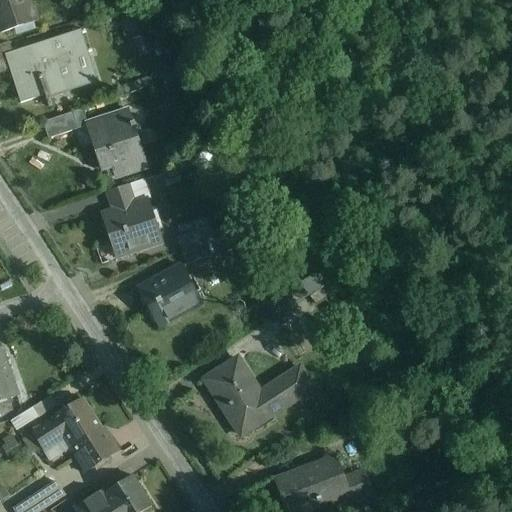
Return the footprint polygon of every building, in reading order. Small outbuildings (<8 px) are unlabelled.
[(0,34),(39,20),(31,0),(0,0),(0,13),(1,16),(0,16),(0,34)] [(93,51),(86,31),(14,54),(10,42),(0,45),(0,71),(11,68),(21,103),(50,94),(49,90),(82,79),(74,57),(93,51)] [(118,176),(148,166),(129,111),(89,125),(104,169),(114,165),(118,176)] [(50,138),(76,129),(71,113),(44,122),(50,138)] [(108,192),(114,211),(135,203),(128,185),(108,192)] [(131,252),(163,242),(148,199),(135,203),(114,211),(104,214),(116,250),(129,246),(131,252)] [(215,240),(211,227),(179,238),(183,251),(209,242),(215,240)] [(209,242),(183,251),(187,263),(213,255),(209,242)] [(139,290),(158,326),(203,302),(184,266),(139,290)] [(0,402),(18,396),(3,353),(0,353),(0,402)] [(253,428),(314,389),(300,368),(260,394),(237,359),(206,380),(226,410),(237,403),(253,428)] [(34,407),(40,417),(59,405),(53,395),(34,407)] [(73,447),(102,429),(82,398),(53,416),(55,420),(65,435),(73,447)] [(45,449),(65,435),(55,420),(34,434),(45,449)] [(120,450),(106,428),(102,429),(73,447),(69,451),(83,473),(120,450)] [(337,457),(276,480),(287,511),(291,511),(321,501),(325,511),(374,494),(365,470),(345,478),(337,457)] [(143,511),(152,506),(132,476),(105,493),(116,511),(143,511)] [(17,511),(40,511),(65,496),(56,482),(15,509),(17,511)] [(116,511),(105,493),(80,508),(80,511),(116,511)]
